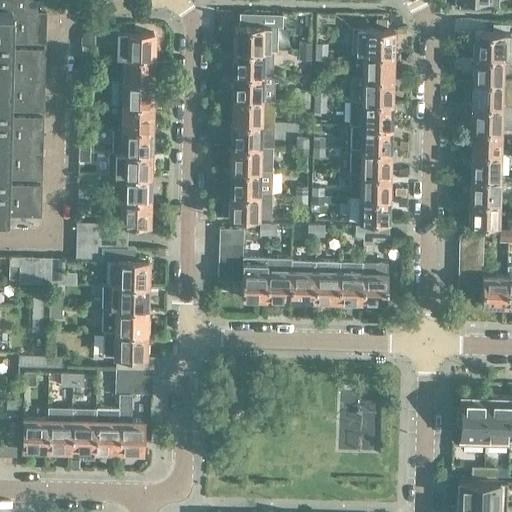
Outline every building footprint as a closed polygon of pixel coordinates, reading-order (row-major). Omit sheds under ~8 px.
[(46,13),(46,12),(36,11),(36,0),(0,0),(0,78),(44,80),(44,79),(43,79),(44,69),(44,67),(44,57),(45,57),(45,49),(10,48),(10,42),(45,43),(45,34),(45,24),(46,24),(46,23),(45,23),(45,13),(46,13)] [(263,49),(264,24),(234,23),(233,48),(263,49)] [(364,27),(363,51),(393,52),(394,28),(364,27)] [(511,30),(474,30),(473,53),(503,55),(511,55),(511,30)] [(153,32),(141,32),(117,31),(117,55),(125,55),(153,55),(153,56),(158,56),(158,41),(153,41),(153,32)] [(299,42),(299,50),(311,50),(311,42),(299,42)] [(316,42),(316,50),(327,50),(328,43),(316,42)] [(92,44),(91,44),(82,44),(81,54),(92,54),(92,44)] [(262,72),(263,49),(233,48),(232,71),(262,72)] [(311,59),(311,50),(299,50),(299,59),(311,59)] [(327,60),(327,50),(316,50),(315,59),(327,60)] [(392,75),(393,52),(363,51),(363,74),(392,75)] [(502,78),(503,55),(473,53),(472,77),(502,78)] [(92,65),(92,54),(81,54),(81,65),(92,65)] [(153,56),(153,55),(125,55),(124,79),(152,79),(153,56)] [(262,95),(262,72),(232,71),(232,94),(262,95)] [(392,99),(392,75),(363,74),(362,98),(392,99)] [(502,102),(502,78),(472,77),(472,101),(502,102)] [(44,81),(44,80),(0,78),(0,146),(42,147),(41,147),(42,136),(43,136),(43,135),(42,135),(42,125),(43,125),(43,117),(8,116),(9,110),(43,111),(43,102),(43,92),(44,92),(44,91),(43,91),(43,81),(44,81)] [(152,102),(152,79),(124,79),(124,102),(152,102)] [(80,91),(80,101),(91,101),(91,92),(80,91)] [(261,120),(262,95),(232,94),(231,120),(261,120)] [(309,106),(310,97),(298,96),(298,106),(309,106)] [(326,111),(326,97),(314,97),(314,111),(326,111)] [(391,123),(392,99),(362,98),(361,123),(391,123)] [(91,113),(91,101),(80,101),(80,113),(91,113)] [(501,126),(502,102),(472,101),(471,125),(501,126)] [(151,127),(152,102),(124,102),(123,126),(151,127)] [(260,144),(261,120),(231,120),(230,144),(260,144)] [(390,148),(391,123),(361,123),(361,147),(390,148)] [(500,151),(501,126),(471,125),(470,150),(500,151)] [(150,150),(151,127),(123,126),(122,150),(150,150)] [(296,138),(296,145),(309,146),(309,138),(296,138)] [(313,138),(313,146),(325,146),(325,138),(313,138)] [(79,139),(79,148),(90,149),(90,139),(79,139)] [(260,169),(260,144),(230,144),(230,168),(260,169)] [(308,155),(309,146),(296,145),(296,154),(308,155)] [(42,149),(42,147),(0,146),(0,215),(6,215),(40,216),(41,215),(40,215),(40,204),(41,204),(41,203),(40,203),(41,193),(41,185),(7,184),(7,178),(41,179),(42,170),(41,170),(41,160),(42,160),(42,159),(42,149)] [(324,155),(325,146),(313,146),(312,155),(324,155)] [(390,172),(390,148),(361,147),(360,172),(390,172)] [(89,160),(90,149),(79,148),(79,160),(89,160)] [(150,175),(150,150),(122,150),(122,174),(150,175)] [(500,175),(500,151),(470,150),(470,174),(500,175)] [(259,192),(260,169),(230,168),(229,191),(244,192),(259,192)] [(390,172),(360,172),(351,172),(350,196),(359,196),(389,197),(390,172)] [(149,199),(150,175),(122,174),(121,198),(149,199)] [(499,198),(500,175),(470,174),(469,197),(499,198)] [(296,185),(295,194),(307,194),(307,186),(296,185)] [(78,186),(78,197),(88,197),(89,187),(78,186)] [(324,187),(312,186),(311,195),(323,195),(324,187)] [(259,217),(259,192),(244,192),(229,191),(229,217),(259,217)] [(307,202),(307,194),(295,194),(295,202),(307,202)] [(323,203),(323,195),(311,195),(311,203),(323,203)] [(388,221),(389,197),(359,196),(358,220),(388,221)] [(88,208),(88,197),(78,197),(77,208),(88,208)] [(499,224),(499,198),(469,197),(469,223),(499,224)] [(148,223),(149,199),(121,198),(121,222),(127,223),(148,223)] [(103,233),(103,222),(77,221),(77,222),(77,232),(103,233)] [(127,223),(121,222),(103,222),(103,233),(126,233),(126,232),(127,232),(127,223)] [(269,234),(269,222),(260,222),(260,234),(269,234)] [(316,235),(316,223),(308,223),(308,235),(316,235)] [(325,224),(316,223),(316,235),(324,236),(325,224)] [(363,237),(364,225),(355,224),(355,237),(363,237)] [(364,225),(363,237),(363,244),(372,244),(372,237),(388,238),(388,225),(364,225)] [(219,239),(219,240),(243,241),(243,227),(219,227),(219,229),(219,239)] [(507,241),(507,229),(500,229),(499,241),(507,241)] [(102,245),(103,233),(77,232),(77,233),(76,233),(76,234),(77,234),(77,245),(102,245)] [(126,234),(126,233),(103,233),(102,245),(126,246),(126,235),(127,235),(127,234),(126,234)] [(459,245),(459,247),(483,247),(483,234),(459,233),(459,236),(459,245)] [(242,253),(243,241),(219,240),(219,241),(219,251),(218,251),(218,252),(242,253)] [(102,258),(102,245),(77,245),(76,245),(76,246),(77,246),(76,257),(76,258),(102,258)] [(126,246),(102,245),(102,258),(108,259),(126,259),(126,258),(126,247),(126,246)] [(482,260),(483,247),(459,247),(459,248),(459,257),(458,257),(458,259),(482,260)] [(242,265),(242,255),(242,253),(218,252),(218,254),(219,254),(218,264),(242,265)] [(266,298),(267,268),(266,268),(266,256),(242,255),(242,265),(242,267),(242,279),(241,297),(266,298)] [(19,266),(19,256),(9,256),(9,265),(19,266)] [(31,282),(32,256),(31,256),(31,257),(21,256),(19,256),(19,266),(18,282),(31,282)] [(32,256),(31,282),(43,282),(44,257),(43,257),(32,257),(32,256)] [(62,270),(63,270),(63,257),(62,257),(51,257),(50,257),(50,282),(61,283),(62,270)] [(314,299),(315,269),(315,259),(291,258),(291,268),(290,298),(314,299)] [(147,259),(126,259),(108,259),(107,284),(126,284),(147,284),(147,259)] [(482,273),(482,260),(458,259),(458,261),(459,261),(459,270),(458,270),(458,272),(482,273)] [(242,279),(242,267),(242,265),(218,264),(218,267),(218,276),(218,279),(242,279)] [(362,300),(363,264),(339,264),(338,270),(338,300),(362,300)] [(386,301),(387,265),(363,264),(362,300),(386,301)] [(290,298),(291,268),(268,268),(267,298),(290,298)] [(338,300),(338,270),(315,269),(314,299),(338,300)] [(76,271),(63,270),(62,270),(61,283),(76,283),(76,271)] [(481,286),(482,274),(482,273),(458,272),(458,273),(458,283),(458,285),(481,286)] [(505,304),(506,275),(482,274),(481,286),(481,303),(505,304)] [(146,309),(147,284),(126,284),(107,284),(103,284),(102,308),(116,308),(146,309)] [(43,296),(44,288),(33,288),(33,296),(43,296)] [(50,294),(49,305),(62,305),(62,294),(50,294)] [(43,305),(43,296),(33,296),(32,305),(43,305)] [(43,313),(43,305),(32,305),(32,313),(43,313)] [(62,316),(62,305),(49,305),(49,315),(62,316)] [(146,333),(146,309),(116,308),(115,332),(146,333)] [(42,322),(43,313),(32,313),(32,322),(42,322)] [(42,330),(42,322),(32,322),(32,330),(42,330)] [(145,357),(145,355),(146,333),(115,332),(103,332),(103,356),(116,356),(131,357),(145,357)] [(27,365),(28,354),(19,354),(19,365),(27,365)] [(36,365),(36,355),(28,354),(27,365),(36,365)] [(45,366),(45,355),(36,355),(36,365),(45,366)] [(54,366),(54,355),(45,355),(45,366),(54,366)] [(63,355),(54,355),(54,366),(63,366),(63,355)] [(145,357),(131,357),(130,367),(153,368),(153,367),(152,367),(153,357),(153,356),(145,355),(145,357)] [(130,367),(131,357),(116,356),(116,367),(130,367)] [(130,379),(130,367),(116,367),(115,378),(130,379)] [(130,379),(152,380),(152,379),(152,369),(153,369),(153,368),(130,367),(130,379)] [(25,371),(25,384),(35,384),(36,372),(25,371)] [(72,384),(73,372),(62,372),(62,384),(72,384)] [(83,385),(83,372),(73,372),(72,384),(83,385)] [(152,381),(152,380),(130,379),(115,378),(115,391),(152,392),(152,391),(151,391),(152,381)] [(484,444),(486,395),(461,394),(460,407),(456,407),(456,423),(460,424),(459,443),(484,444)] [(508,445),(510,395),(509,395),(509,396),(486,395),(484,444),(508,445)] [(17,399),(7,399),(7,408),(17,408),(17,399)] [(117,449),(118,419),(119,407),(95,407),(95,419),(94,449),(114,449),(114,451),(115,451),(114,449),(117,449)] [(46,448),(47,418),(23,417),(22,447),(42,448),(43,449),(44,449),(43,448),(46,448)] [(70,448),(71,418),(47,418),(46,448),(66,448),(66,450),(67,450),(67,448),(70,448)] [(94,449),(95,419),(71,418),(70,448),(90,449),(90,451),(91,450),(91,449),(94,449)] [(143,420),(118,419),(117,449),(142,450),(142,446),(144,447),(144,446),(142,446),(143,420)] [(17,429),(16,429),(4,429),(4,446),(4,454),(15,455),(16,455),(17,429)] [(484,475),(484,466),(471,465),(471,475),(484,475)] [(496,466),(484,466),(484,475),(496,476),(496,466)] [(458,480),(458,504),(506,506),(507,482),(458,480)]
